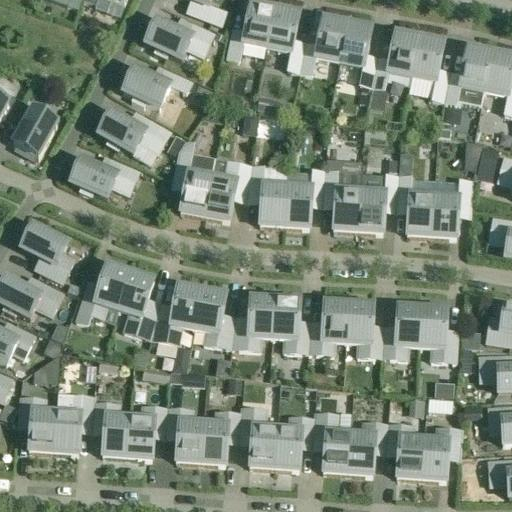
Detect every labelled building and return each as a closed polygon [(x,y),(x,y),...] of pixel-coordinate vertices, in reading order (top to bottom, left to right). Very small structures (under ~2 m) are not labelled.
[(84,0),(82,5),(95,10),(98,2),(124,11),(127,0),(84,0)] [(174,0),(198,9),(193,20),(221,31),(226,19),(209,13),(213,0),(174,0)] [(243,49),(267,54),(275,14),(251,9),(245,37),(233,35),(227,64),(239,67),(243,49)] [(287,76),(299,79),(305,50),(293,47),(299,19),(275,14),(267,54),(291,59),(287,76)] [(315,64),(339,68),(347,29),(323,24),(317,52),(305,50),(299,79),(312,81),(315,64)] [(155,54),(153,59),(166,65),(168,60),(182,66),(187,55),(203,62),(214,40),(187,27),(182,38),(156,26),(145,50),(155,54)] [(360,91),(372,93),(378,64),(366,62),(371,34),(347,29),(339,68),(363,73),(360,91)] [(387,78),(411,83),(419,44),(395,39),(389,67),(378,64),(372,93),(384,96),(387,78)] [(432,106),(444,108),(450,79),(438,77),(444,49),(419,44),(411,83),(435,88),(432,106)] [(460,93),(484,98),(492,58),(467,53),(462,81),(450,79),(444,108),(456,111),(460,93)] [(511,82),(511,62),(492,58),(484,98),(508,103),(504,120),(511,121),(511,91),(510,91),(511,82)] [(123,98),(133,103),(131,107),(144,113),(146,109),(159,115),(170,92),(186,99),(188,94),(192,88),(164,75),(159,86),(133,75),(123,98)] [(192,88),(188,94),(196,98),(199,91),(192,87),(192,88)] [(196,107),(207,112),(213,97),(199,91),(196,98),(195,99),(198,100),(196,107)] [(257,114),(276,118),(279,104),(260,100),(257,114)] [(11,130),(23,108),(12,101),(7,109),(0,104),(0,125),(1,124),(11,130)] [(23,108),(11,130),(22,135),(13,151),(24,157),(23,160),(34,166),(35,163),(38,164),(57,130),(34,117),(35,114),(23,108)] [(98,140),(108,146),(106,150),(118,157),(120,153),(133,160),(139,150),(157,160),(170,138),(141,122),(135,132),(111,118),(98,140)] [(440,133),(439,142),(449,143),(450,135),(440,133)] [(179,159),(186,147),(185,147),(186,146),(176,140),(170,151),(179,157),(179,159)] [(204,223),(212,183),(215,166),(191,161),(194,149),(186,147),(179,159),(173,188),(185,190),(180,218),(204,223)] [(483,152),(479,169),(495,172),(499,155),(483,152)] [(498,188),(511,191),(511,165),(504,164),(498,188)] [(81,194),(79,198),(92,204),(93,199),(107,205),(112,194),(129,201),(139,178),(111,166),(106,177),(80,165),(70,189),(81,194)] [(234,200),(248,202),(251,172),(227,168),(224,185),(212,183),(204,223),(229,227),(234,200)] [(288,175),(251,172),(248,202),(261,203),(259,232),(284,233),(288,175)] [(288,175),(284,233),(309,235),(311,206),(323,207),(325,177),(313,176),(311,194),(287,193),(288,175)] [(333,236),(358,238),(360,198),(336,196),(337,178),(325,177),(323,207),(335,208),(333,236)] [(384,211),(396,212),(399,182),(386,181),(385,199),(360,198),(358,238),(383,240),(384,211)] [(406,241),(431,243),(434,203),(410,201),(411,183),(399,182),(396,212),(408,213),(406,241)] [(458,204),(434,203),(431,243),(456,245),(458,216),(470,217),(472,187),(460,186),(458,204)] [(511,227),(493,224),(489,249),(507,252),(504,264),(511,265),(511,227)] [(74,266),(63,260),(68,249),(55,243),(57,238),(45,232),(43,236),(32,231),(21,254),(46,267),(41,278),(62,288),(74,266)] [(106,271),(100,290),(98,298),(86,294),(79,317),(103,325),(107,313),(118,316),(130,278),(106,271)] [(154,286),(130,278),(118,316),(129,320),(124,337),(149,345),(158,317),(145,313),(154,286)] [(73,281),(68,296),(78,300),(83,284),(73,281)] [(31,297),(20,291),(6,284),(0,294),(0,309),(4,312),(2,316),(15,323),(17,318),(30,325),(36,314),(46,319),(58,297),(36,286),(31,297)] [(172,319),(158,317),(149,345),(180,351),(183,334),(194,336),(202,296),(177,291),(172,319)] [(221,329),(222,320),(226,301),(202,296),(194,336),(206,338),(204,350),(232,355),(234,331),(221,329)] [(261,344),(271,345),(274,305),(250,303),(248,332),(234,331),(232,355),(260,357),(261,344)] [(283,358),(307,359),(309,335),(298,335),(300,306),(274,305),(271,345),(284,346),(283,358)] [(334,349),(345,349),(347,309),(324,308),(322,336),(309,335),(307,359),(334,361),(334,349)] [(357,362),(381,364),(382,340),(372,339),(373,311),(347,309),(345,349),(358,350),(357,362)] [(408,353),(418,354),(421,314),(397,312),(396,341),(382,340),(381,364),(407,365),(408,353)] [(511,340),(511,314),(504,313),(502,325),(490,323),(486,348),(510,352),(511,340)] [(447,315),(421,314),(418,354),(431,355),(431,367),(456,368),(457,344),(445,344),(447,315)] [(8,342),(0,338),(0,366),(7,370),(12,359),(23,365),(35,342),(13,331),(8,342)] [(474,368),(474,355),(461,356),(461,369),(474,368)] [(478,389),(498,388),(498,400),(511,399),(511,373),(509,374),(509,362),(477,363),(478,389)] [(99,376),(119,379),(120,370),(100,367),(99,376)] [(170,378),(170,387),(182,389),(183,378),(170,378)] [(0,407),(2,408),(12,385),(0,379),(0,407)] [(228,384),(227,398),(241,398),(242,384),(228,384)] [(442,390),(441,403),(455,403),(455,391),(442,390)] [(78,461),(79,441),(80,432),(92,433),(94,403),(69,402),(68,420),(56,419),(53,459),(78,461)] [(102,462),(127,464),(129,424),(118,423),(119,411),(94,409),(94,403),(92,433),(104,434),(102,462)] [(429,403),(427,414),(441,415),(441,404),(429,403)] [(31,429),(30,437),(28,457),(53,459),(56,419),(45,418),(45,406),(20,404),(19,428),(31,429)] [(152,466),(153,446),(154,437),(166,438),(167,415),(142,413),(141,425),(129,424),(127,464),(152,466)] [(265,434),(266,422),(267,414),(241,413),(241,420),(239,444),(251,445),(249,473),(274,475),(276,435),(265,434)] [(489,440),(502,439),(503,451),(511,450),(511,414),(511,413),(487,414),(489,440)] [(192,429),(193,416),(167,415),(166,438),(178,439),(175,468),(200,470),(203,429),(192,429)] [(225,471),(227,451),(227,443),(239,444),(241,420),(216,418),(215,430),(203,429),(200,470),(225,471)] [(299,477),(300,457),(301,448),(313,449),(314,425),(289,423),(288,436),(276,435),(274,475),(299,477)] [(323,478),(347,480),(350,440),(339,439),(340,427),(314,425),(313,449),(325,450),(323,478)] [(362,441),(350,440),(347,480),(372,482),(374,454),(386,455),(388,431),(363,429),(362,441)] [(396,484),(421,486),(423,445),(412,444),(413,432),(388,431),(386,455),(398,455),(396,484)] [(435,446),(423,445),(421,486),(446,487),(448,459),(460,460),(461,436),(436,434),(435,446)] [(469,462),(468,480),(485,480),(485,462),(469,462)] [(511,465),(488,467),(490,492),(508,491),(508,504),(511,503),(511,465)]
